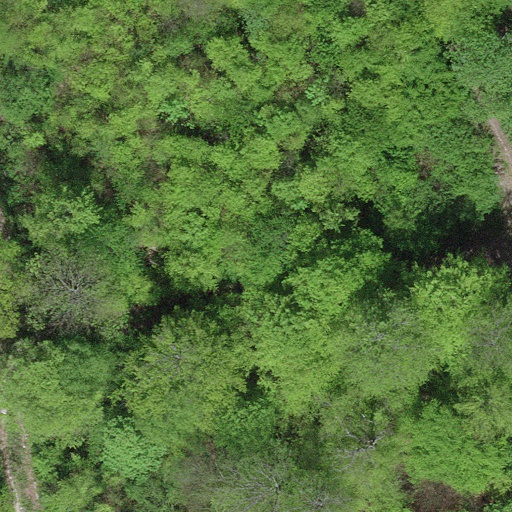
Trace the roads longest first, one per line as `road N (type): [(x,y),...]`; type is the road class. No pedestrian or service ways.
road 1 (track): [(511,241),(353,277),(235,285),(31,330),(9,382),(37,511)]
road 2 (track): [(419,0),(511,171)]
